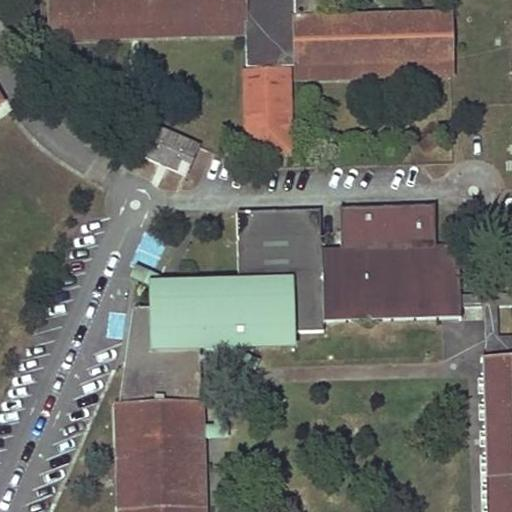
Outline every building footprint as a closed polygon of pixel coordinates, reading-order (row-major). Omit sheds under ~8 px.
[(242,0),(47,0),(48,27),(243,22),(242,0)] [(289,0),(242,0),(243,22),(244,69),(292,67),(289,0)] [(318,0),(289,0),(292,67),(449,63),(448,16),(319,20),(318,0)] [(449,63),(292,67),(292,83),(450,78),(449,63)] [(288,152),(286,70),(254,71),(255,121),(246,122),(247,149),(280,147),(280,152),(288,152)] [(255,121),(254,71),(245,71),(246,122),(255,121)] [(197,148),(153,128),(150,135),(194,156),(197,148)] [(194,156),(150,135),(140,156),(184,177),(194,156)] [(456,206),(444,206),(445,225),(457,224),(456,206)] [(321,324),(321,313),(460,309),(458,246),(434,247),(432,207),(338,209),(339,250),(320,250),(319,210),(240,212),(242,284),(178,286),(168,294),(162,286),(156,286),(156,306),(135,306),(119,405),(114,405),(116,511),(203,511),(200,401),(199,346),(207,346),(214,339),(223,346),(288,345),(288,334),(321,333),(321,324)] [(460,309),(321,313),(321,324),(461,320),(460,309)] [(321,333),(288,334),(288,345),(322,344),(321,333)] [(511,511),(511,359),(494,360),(497,453),(484,453),(485,511),(511,511)] [(494,360),(481,360),(484,453),(497,453),(494,360)]
